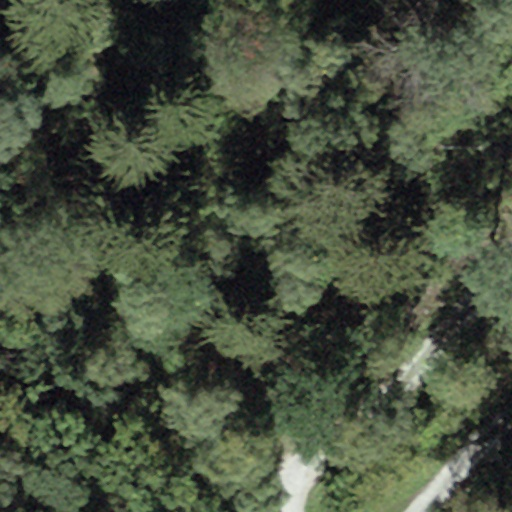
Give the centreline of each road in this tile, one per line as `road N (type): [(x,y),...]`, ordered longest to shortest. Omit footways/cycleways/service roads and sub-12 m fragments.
road 1 (unclassified): [(511,286),(296,501),(296,511)]
road 2 (unclassified): [(416,511),(511,420)]
